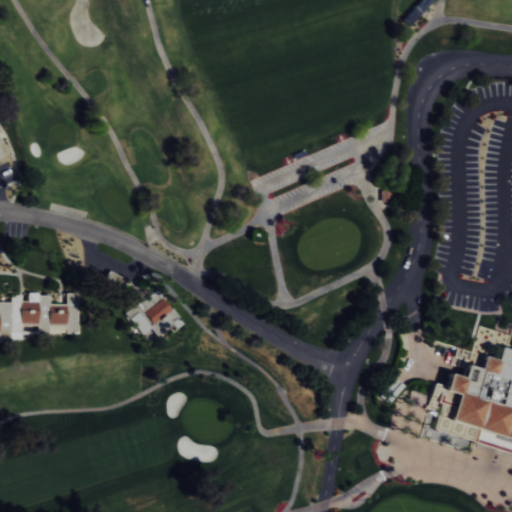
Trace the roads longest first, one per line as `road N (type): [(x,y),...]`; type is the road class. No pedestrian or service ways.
road 1 (residential): [(354,369),(408,284),(421,233),(422,74),(441,61),(511,63)]
road 2 (residential): [(0,209),(109,235),(291,347),(354,369)]
road 3 (residential): [(318,511),(354,369)]
